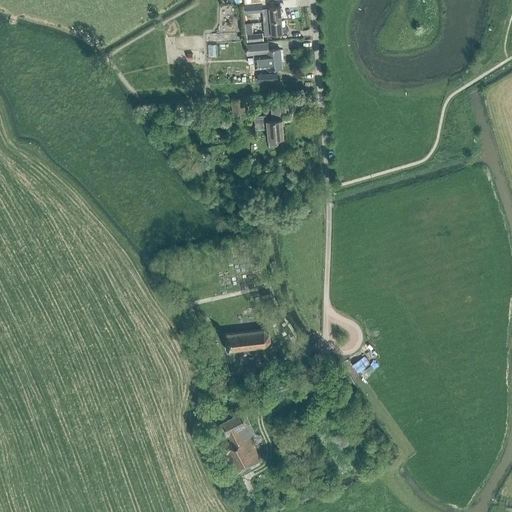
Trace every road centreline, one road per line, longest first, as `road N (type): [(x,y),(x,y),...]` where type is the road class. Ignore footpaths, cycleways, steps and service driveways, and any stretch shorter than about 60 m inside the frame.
road 1 (residential): [(324,303),(326,156),(312,0)]
road 2 (residential): [(324,303),(325,342),(333,350),(353,350),(357,329),(326,307)]
